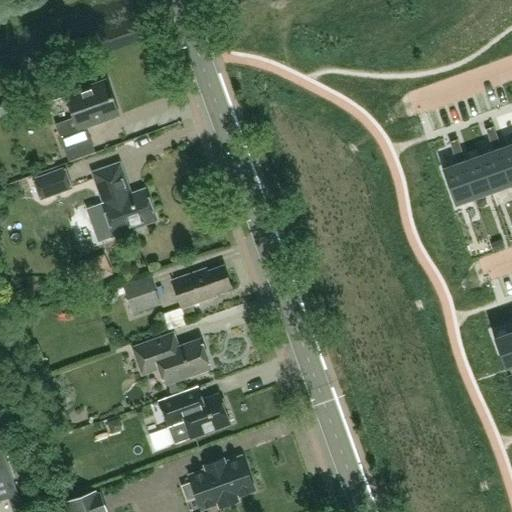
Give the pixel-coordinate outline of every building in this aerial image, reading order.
[(74,118),(55,124),(64,150),(91,140),(86,127),(119,115),(106,80),(66,95),(74,118)] [(0,116),(9,122),(17,109),(4,99),(0,105),(0,116)] [(494,127),(486,129),(490,140),(498,137),(494,127)] [(498,137),(490,140),(493,151),(497,150),(501,148),(498,137)] [(458,139),(450,142),(454,153),(462,150),(458,139)] [(511,144),(501,148),(497,150),(511,186),(511,185),(511,144)] [(462,150),(454,153),(457,164),(461,163),(466,161),(462,150)] [(493,151),(479,156),(492,192),(511,186),(497,150),(493,151)] [(466,161),(461,163),(474,199),(492,192),(479,156),(466,161)] [(120,163),(93,173),(104,204),(103,204),(114,235),(132,229),(134,233),(145,229),(144,225),(157,220),(146,189),(131,194),(120,163)] [(457,164),(442,169),(455,206),(474,199),(461,163),(457,164)] [(33,178),(41,201),(71,191),(63,168),(33,178)] [(107,276),(101,262),(84,268),(91,283),(107,276)] [(196,317),(192,305),(218,296),(217,293),(231,288),(224,266),(209,272),(208,268),(172,280),(182,309),(181,309),(185,321),(196,317)] [(123,283),(123,284),(116,287),(118,296),(126,293),(133,315),(160,306),(151,274),(123,283)] [(181,308),(163,314),(169,330),(186,324),(185,321),(181,309),(181,308)] [(49,375),(38,344),(26,348),(15,318),(5,321),(27,383),(49,375)] [(511,331),(494,338),(505,368),(510,366),(511,371),(511,373),(507,375),(511,388),(511,331)] [(162,368),(167,384),(211,369),(200,339),(172,349),(167,335),(134,347),(143,374),(162,368)] [(37,386),(34,387),(43,410),(46,419),(60,414),(49,382),(37,386)] [(191,390),(160,401),(169,427),(170,426),(176,442),(191,436),(192,437),(230,423),(220,394),(196,403),(191,390)] [(112,434),(119,432),(122,425),(120,418),(108,421),(112,434)] [(0,475),(10,471),(2,448),(0,448),(0,475)] [(215,466),(214,463),(205,466),(206,470),(189,476),(192,483),(183,487),(188,500),(197,497),(202,509),(219,503),(220,507),(238,501),(237,497),(254,491),(242,457),(215,466)] [(10,471),(0,475),(0,477),(8,499),(19,495),(10,471)] [(96,495),(95,492),(67,502),(70,511),(107,511),(100,493),(96,495)] [(24,511),(19,495),(8,499),(12,511),(24,511)]
